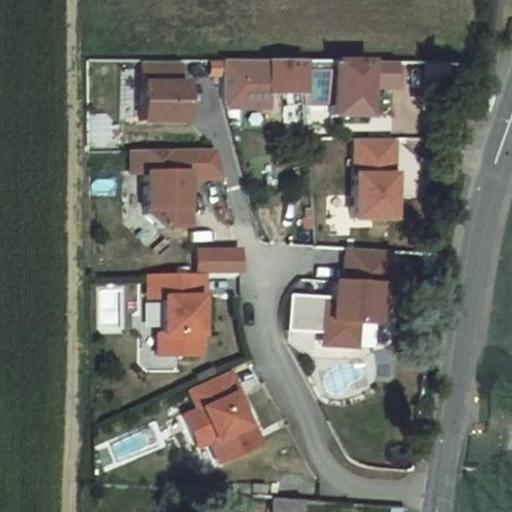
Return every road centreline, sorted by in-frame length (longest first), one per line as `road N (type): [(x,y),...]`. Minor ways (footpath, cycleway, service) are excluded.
road 1 (secondary): [(511,112),(480,214),(433,490)]
road 2 (residential): [(258,263),(257,332),(329,478),(433,490)]
